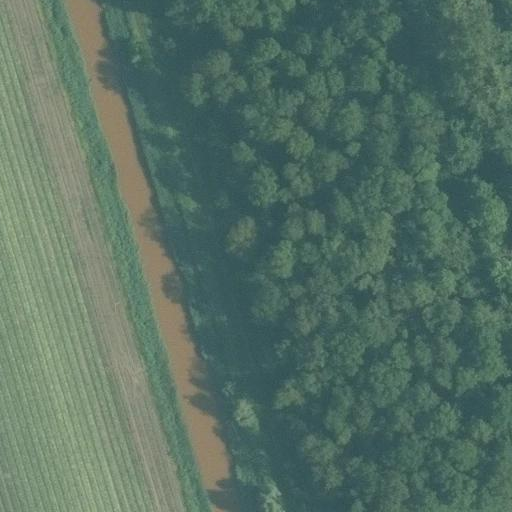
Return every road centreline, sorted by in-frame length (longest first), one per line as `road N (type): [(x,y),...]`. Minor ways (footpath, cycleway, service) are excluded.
road 1 (track): [(161,78),(287,511)]
road 2 (track): [(270,14),(161,78)]
